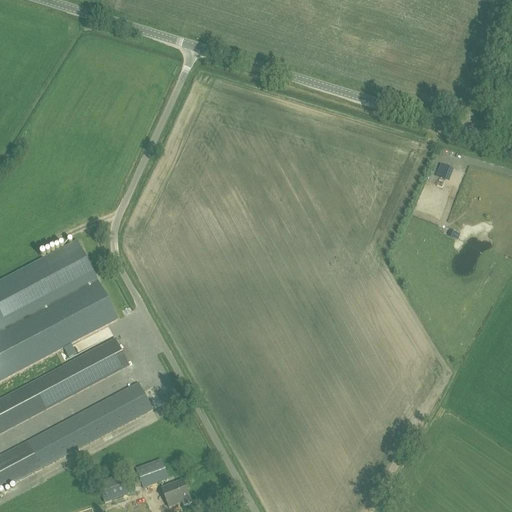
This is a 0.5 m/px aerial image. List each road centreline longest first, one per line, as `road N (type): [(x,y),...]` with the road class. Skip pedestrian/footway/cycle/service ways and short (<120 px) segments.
road 1 (unclassified): [(256,511),(116,247),(122,208),(197,47)]
road 2 (tertiary): [(511,142),(197,47)]
road 3 (tertiary): [(197,47),(41,0)]
